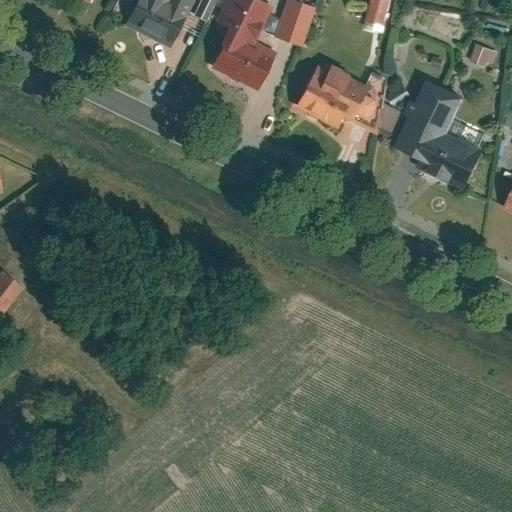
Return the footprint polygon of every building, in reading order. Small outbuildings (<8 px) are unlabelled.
[(125,0),(118,13),(167,42),(191,0),(125,0)] [(262,0),(227,0),(218,16),(252,36),(270,4),(262,0)] [(288,0),(281,38),(310,44),(319,3),(305,0),(288,0)] [(374,0),(368,23),(388,28),(394,0),(374,0)] [(197,54),(255,87),(277,50),(252,36),(218,16),(197,54)] [(494,67),(499,49),(479,43),(474,61),(494,67)] [(296,97),(348,127),(367,95),(314,66),(296,97)] [(382,142),(429,168),(447,137),(470,96),(424,69),(382,142)] [(429,168),(460,186),(478,155),(447,137),(429,168)] [(490,190),(511,202),(511,166),(506,163),(490,190)] [(22,286),(0,272),(0,317),(1,318),(22,286)]
